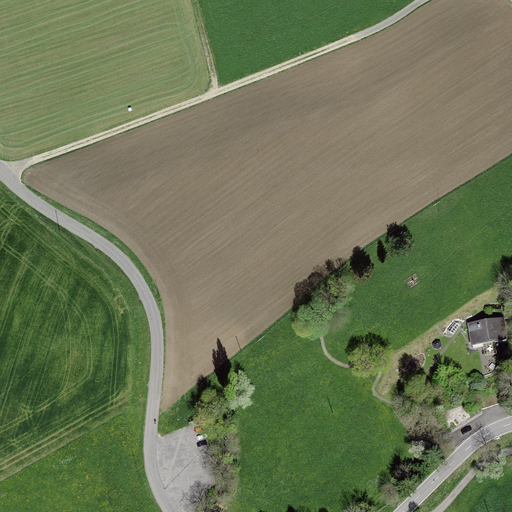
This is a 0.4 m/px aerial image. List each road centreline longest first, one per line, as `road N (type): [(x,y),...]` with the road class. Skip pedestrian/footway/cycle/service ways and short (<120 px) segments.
road 1 (track): [(0,171),(360,38),(426,0)]
road 2 (unclassified): [(0,171),(109,248),(150,304),(157,343),(150,460),(168,511)]
road 3 (tertiary): [(402,511),(470,445),(511,423)]
